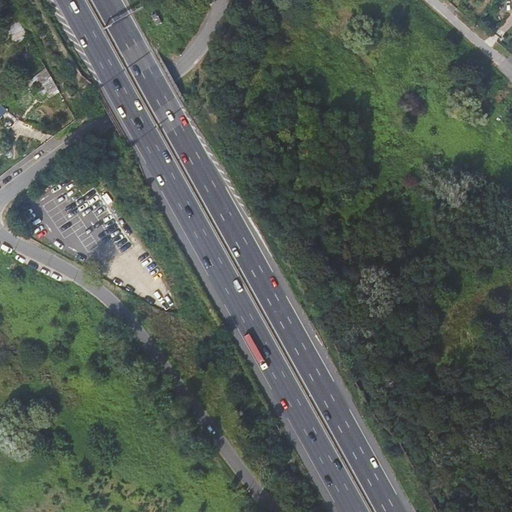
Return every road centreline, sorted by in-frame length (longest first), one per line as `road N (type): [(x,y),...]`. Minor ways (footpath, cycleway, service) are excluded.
road 1 (motorway): [(69,0),(353,511)]
road 2 (motorway): [(390,511),(107,0)]
road 3 (tertiary): [(0,229),(108,300),(273,511)]
road 4 (unclassified): [(0,201),(183,63),(211,32),(223,0)]
